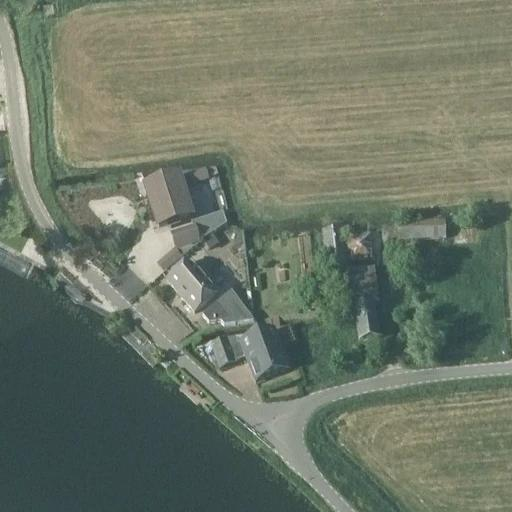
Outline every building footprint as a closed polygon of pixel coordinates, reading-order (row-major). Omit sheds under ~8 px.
[(53,2),(43,4),(44,13),(54,11),(53,2)] [(0,180),(0,183),(10,182),(8,169),(0,169),(0,180)] [(191,188),(209,182),(206,171),(188,176),(191,188)] [(159,229),(191,220),(180,182),(148,191),(159,229)] [(382,225),(379,205),(341,211),(344,233),(382,227),(383,243),(444,239),(443,223),(400,226),(400,224),(382,225)] [(164,275),(182,260),(176,252),(198,245),(227,226),(223,215),(192,224),(194,230),(171,237),(175,251),(156,266),(164,275)] [(327,271),(347,269),(342,232),(323,235),(327,271)] [(369,232),(343,236),(347,262),(372,259),(369,232)] [(210,252),(219,246),(213,236),(203,242),(210,252)] [(194,317),(219,296),(191,262),(166,283),(194,317)] [(380,341),(374,307),(380,306),(374,270),(333,277),(339,313),(354,310),(360,344),(380,341)] [(398,288),(408,285),(406,276),(395,280),(398,288)] [(305,300),(316,298),(314,286),(304,287),(305,300)] [(237,327),(249,317),(230,295),(202,318),(209,326),(233,323),(237,327)] [(243,360),(245,360),(255,384),(288,371),(273,333),(240,346),(238,347),(236,340),(211,348),(219,371),(236,365),(235,363),(243,360)]
